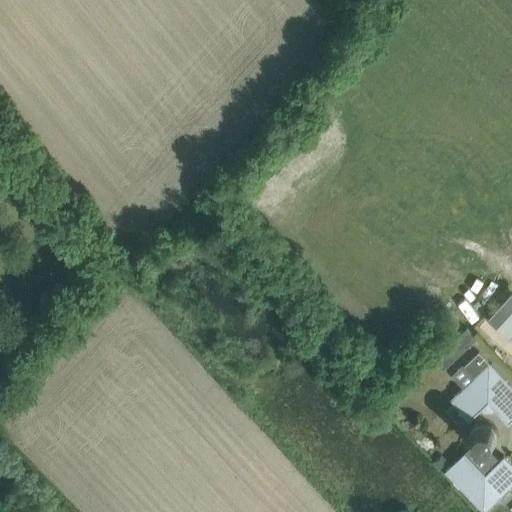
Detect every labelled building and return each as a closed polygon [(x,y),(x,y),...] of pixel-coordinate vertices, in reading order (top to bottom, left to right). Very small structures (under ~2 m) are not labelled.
[(454,354),(476,335),(467,326),(446,345),(454,354)] [(511,340),(505,335),(494,349),(511,363),(511,340)] [(511,416),(511,385),(479,350),(464,364),(478,379),(467,390),(463,386),(449,399),(448,400),(469,420),(480,408),(483,412),(491,412),(494,409),(506,422),(511,416)] [(492,447),(497,437),(497,436),(497,435),(497,432),(496,430),(495,429),(494,427),(492,425),(490,424),(488,423),(487,422),(484,422),(481,422),(479,422),(478,423),(476,424),(473,426),(471,428),(470,429),(470,430),(469,432),(469,434),(469,436),(469,438),(469,439),(469,441),(470,442),(471,443),(471,445),(472,446),(474,448),(477,449),(479,450),(482,450),(485,450),(488,450),(489,449),(490,448),(492,447)] [(511,483),(511,462),(504,454),(492,466),(489,462),(481,462),(479,465),(465,451),(444,471),(483,511),(484,511),(499,498),(495,494),(509,481),(511,483)]
